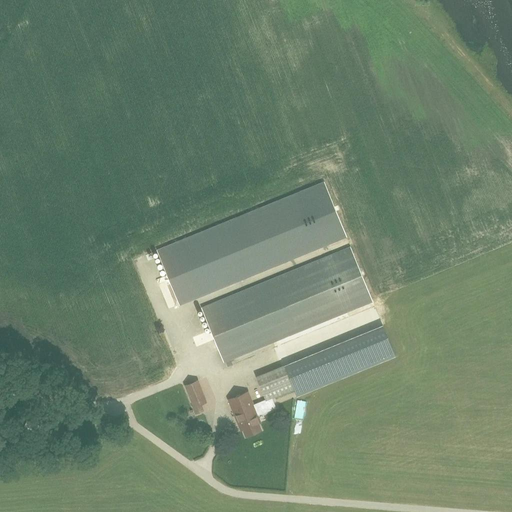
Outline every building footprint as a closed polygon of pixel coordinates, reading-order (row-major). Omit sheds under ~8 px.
[(346,236),(324,182),(158,250),(180,304),(346,236)] [(350,247),(202,308),(224,361),(372,301),(350,247)] [(284,366),(256,377),(265,399),(265,400),(272,397),(294,388),(294,390),(297,396),(395,356),(382,326),(286,365),(284,366)] [(206,402),(205,401),(197,381),(185,386),(194,406),(193,406),(195,413),(203,410),(203,409),(202,409),(200,404),(206,402)] [(261,430),(258,424),(260,423),(248,392),(229,400),(242,431),(244,430),(246,436),(261,430)]
